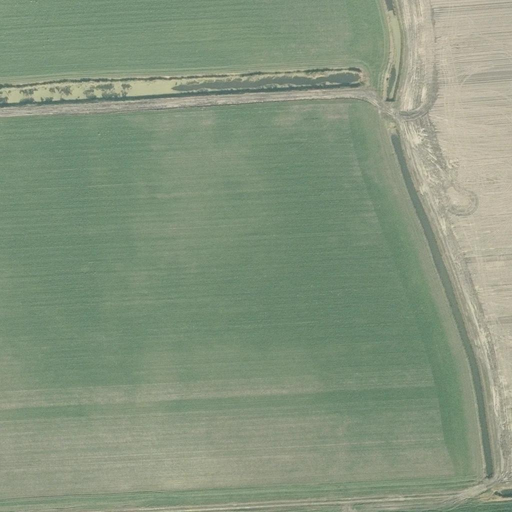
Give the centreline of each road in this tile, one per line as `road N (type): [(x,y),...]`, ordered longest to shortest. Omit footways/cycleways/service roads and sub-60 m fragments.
road 1 (track): [(501,482),(499,409),(486,357),(401,108),(412,65),(403,0)]
road 2 (track): [(501,482),(472,495),(126,511)]
